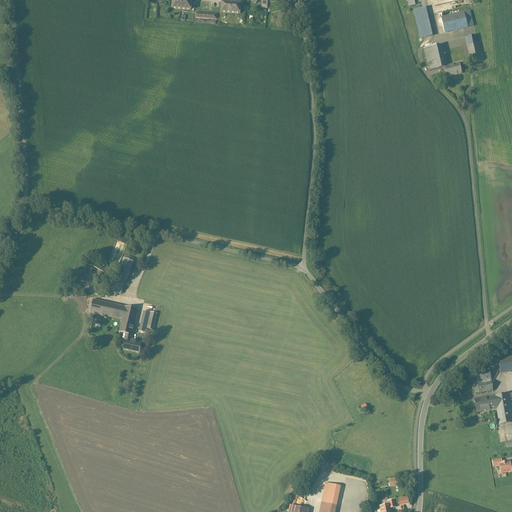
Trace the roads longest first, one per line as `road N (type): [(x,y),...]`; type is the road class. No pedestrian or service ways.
road 1 (unclassified): [(0,253),(22,203),(302,266)]
road 2 (unclassified): [(290,0),(313,121),(302,266)]
road 3 (track): [(9,0),(22,203)]
road 4 (track): [(0,293),(90,297),(80,336),(37,379),(39,387)]
road 5 (unclassified): [(302,266),(395,384),(430,394)]
